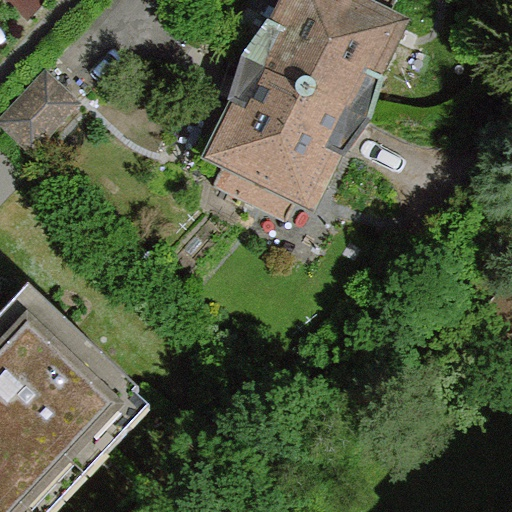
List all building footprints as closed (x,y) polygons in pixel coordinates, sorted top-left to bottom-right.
[(245,60),(308,92),(353,0),(292,0),(278,29),(271,26),(245,60)] [(353,0),(308,92),(371,123),(383,82),(375,78),(394,40),(383,32),(398,0),(353,0)] [(232,154),(216,185),(252,205),(308,92),(245,60),(232,102),(240,106),(220,147),(232,154)] [(77,104),(48,76),(3,124),(33,153),(77,104)] [(371,123),(308,92),(252,205),(288,223),(305,188),(318,193),(337,155),(346,159),(371,123)] [(511,351),(511,282),(479,319),(511,351)] [(0,324),(0,486),(27,511),(31,511),(142,394),(32,291),(0,324)] [(27,511),(0,486),(0,511),(27,511)]
